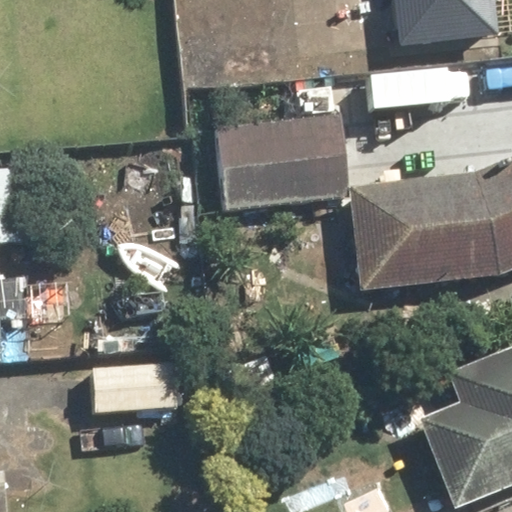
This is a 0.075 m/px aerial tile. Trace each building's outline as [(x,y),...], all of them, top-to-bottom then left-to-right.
[(491,0),(388,0),(393,54),(496,44),(491,0)] [(344,206),(342,154),(376,152),(375,126),(219,132),(222,211),(344,206)] [(359,299),(501,282),(511,277),(511,163),(470,180),(347,197),(359,299)] [(447,511),(454,511),(511,490),(511,355),(453,377),(464,407),(415,425),(447,511)] [(174,371),(89,374),(91,421),(175,418),(174,371)]
